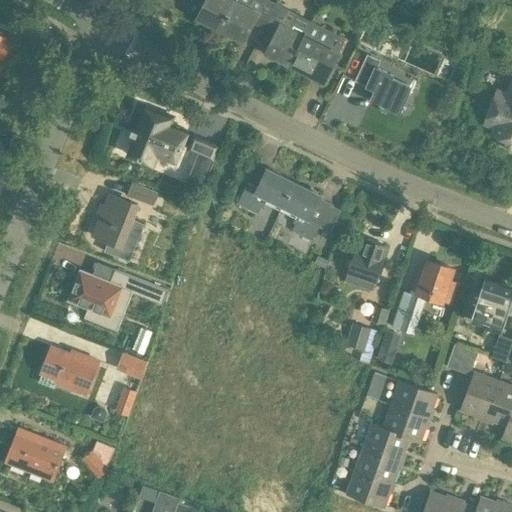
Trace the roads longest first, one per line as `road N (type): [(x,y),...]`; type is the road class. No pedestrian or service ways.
road 1 (residential): [(511,224),(253,113),(98,22)]
road 2 (residential): [(0,278),(98,22)]
